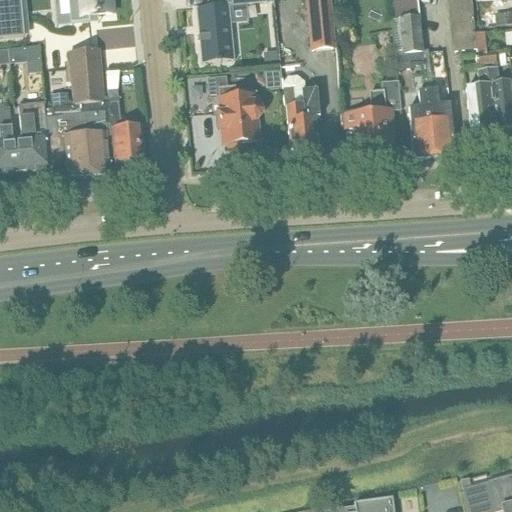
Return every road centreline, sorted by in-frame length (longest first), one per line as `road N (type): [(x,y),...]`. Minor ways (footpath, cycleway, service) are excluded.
road 1 (secondary): [(503,221),(174,247),(0,270)]
road 2 (residential): [(503,221),(478,203),(171,227)]
road 3 (secondary): [(0,295),(241,261),(308,260)]
road 4 (residential): [(171,227),(149,0)]
road 5 (secondary): [(308,260),(511,260)]
road 6 (secondary): [(308,260),(505,239)]
road 7 (residential): [(171,227),(0,244)]
